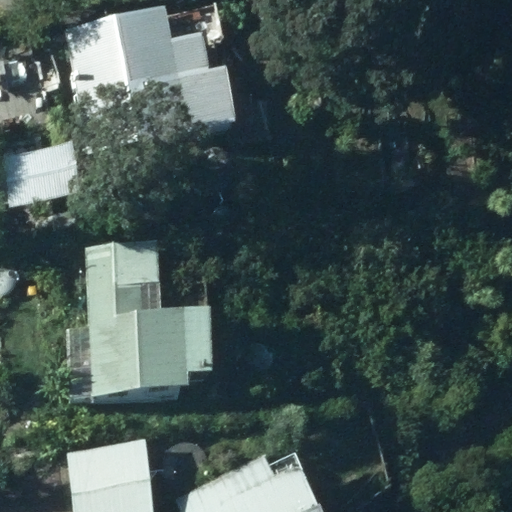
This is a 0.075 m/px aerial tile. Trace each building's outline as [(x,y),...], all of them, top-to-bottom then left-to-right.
[(83,148),(222,117),(211,66),(197,69),(188,32),(161,38),(154,5),(56,28),(83,148)] [(4,204),(67,189),(55,140),(0,152),(0,200),(3,200),(4,204)] [(199,370),(197,306),(147,308),(146,240),(94,242),(94,245),(79,246),(82,326),(61,327),(62,386),(174,383),(174,371),(199,370)] [(141,511),(134,435),(58,442),(65,511),(141,511)] [(297,511),(288,495),(301,487),(282,451),(256,464),(250,452),(164,498),(171,511),(297,511)]
